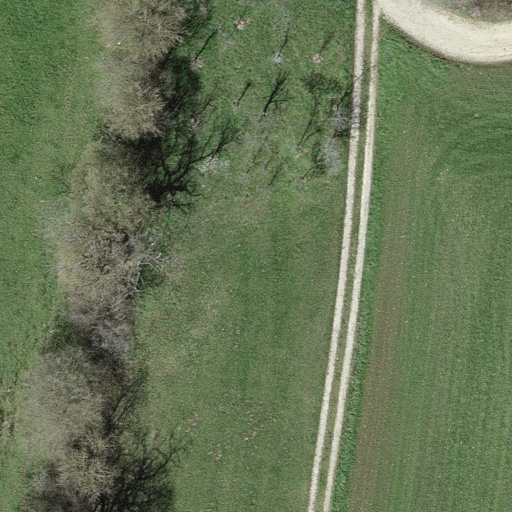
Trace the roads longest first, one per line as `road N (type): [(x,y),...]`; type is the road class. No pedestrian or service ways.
road 1 (track): [(327,511),(369,0)]
road 2 (track): [(380,0),(408,37),(498,54)]
